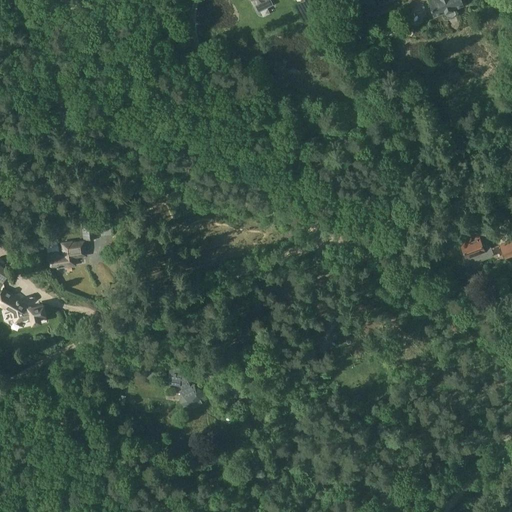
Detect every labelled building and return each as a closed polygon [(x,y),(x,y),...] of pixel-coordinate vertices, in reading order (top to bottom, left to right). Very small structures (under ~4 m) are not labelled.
[(429,0),(436,15),(466,4),(464,0),(429,0)] [(74,112),(76,99),(67,98),(65,110),(74,112)] [(87,239),(96,238),(94,220),(85,221),(87,239)] [(492,255),(484,232),(459,242),(467,264),(492,255)] [(511,241),(511,239),(498,245),(503,260),(511,255),(511,241)] [(71,242),(61,243),(63,256),(49,257),(50,269),(75,265),(73,253),(78,253),(78,254),(85,253),(83,242),(72,243),(71,242)] [(0,282),(2,284),(10,271),(0,265),(0,282)] [(14,296),(3,290),(0,294),(0,303),(13,312),(15,321),(31,318),(32,324),(40,322),(39,316),(45,315),(43,305),(27,308),(12,299),(14,296)] [(311,339),(326,350),(333,340),(318,330),(311,339)] [(169,370),(167,383),(180,385),(182,390),(180,392),(181,395),(180,403),(183,406),(188,405),(189,408),(196,406),(201,402),(199,399),(203,396),(202,392),(196,389),(194,385),(190,387),(187,379),(188,376),(181,372),(182,364),(170,362),(169,370)] [(229,377),(221,385),(230,395),(239,388),(229,377)]
